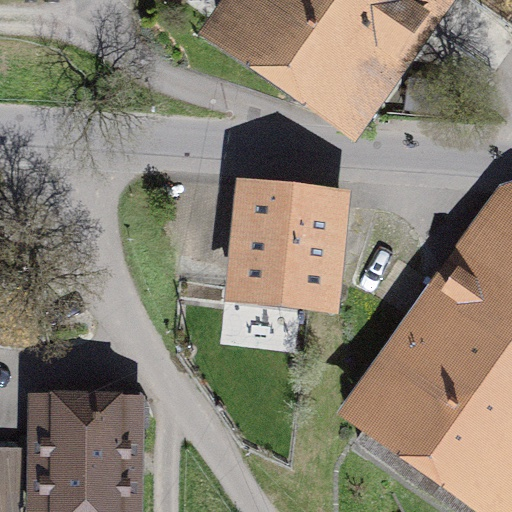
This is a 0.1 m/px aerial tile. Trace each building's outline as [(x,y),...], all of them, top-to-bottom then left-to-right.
[(354,132),(452,0),(246,0),(218,39),(354,132)] [(344,314),(355,197),(246,186),(235,304),(344,314)] [(511,511),(511,201),(349,427),(471,511),(511,511)] [(120,511),(122,388),(47,387),(46,511),(120,511)] [(21,511),(21,453),(0,452),(0,511),(21,511)]
